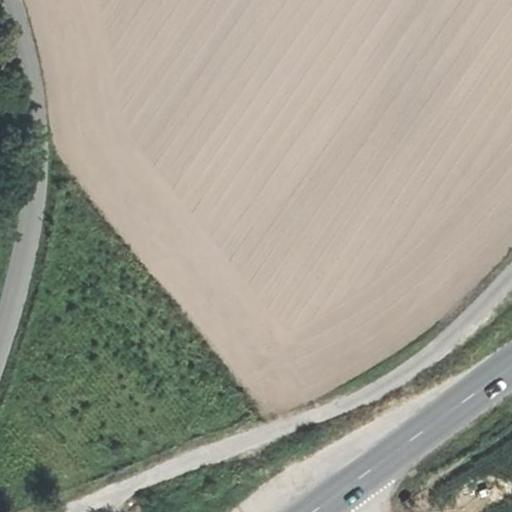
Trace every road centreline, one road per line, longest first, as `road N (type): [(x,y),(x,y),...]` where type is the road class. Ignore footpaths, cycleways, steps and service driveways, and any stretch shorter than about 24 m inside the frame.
road 1 (unclassified): [(65,511),(371,390),(480,314),(511,279)]
road 2 (unclassified): [(8,0),(31,104),(36,198),(0,343)]
road 3 (primary): [(308,511),(511,362)]
